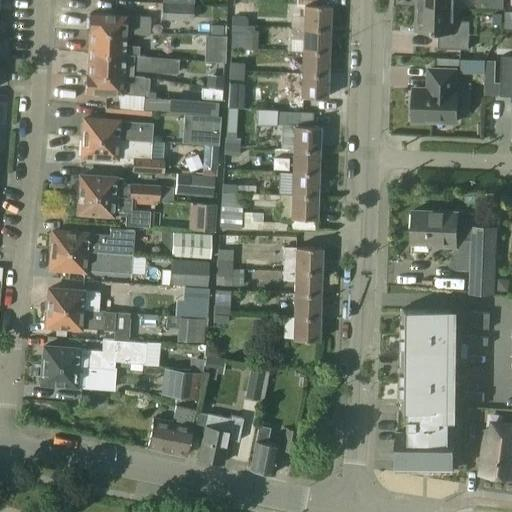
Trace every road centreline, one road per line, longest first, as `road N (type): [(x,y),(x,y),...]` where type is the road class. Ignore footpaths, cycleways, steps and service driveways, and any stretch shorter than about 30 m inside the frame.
road 1 (residential): [(9,372),(36,162),(41,0)]
road 2 (unclassified): [(347,508),(0,436)]
road 3 (tertiary): [(347,508),(370,156)]
road 4 (tertiary): [(370,156),(375,0)]
road 5 (residential): [(511,167),(370,156)]
